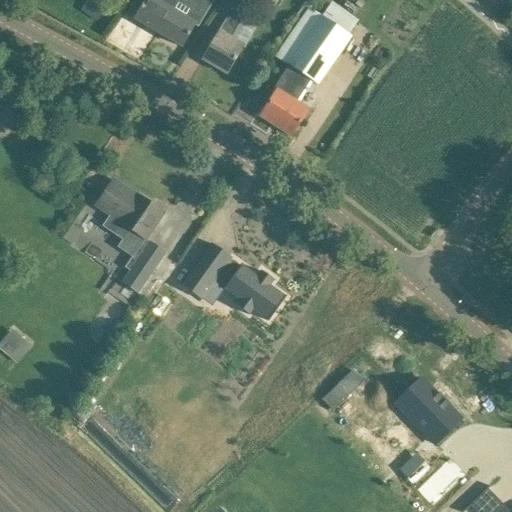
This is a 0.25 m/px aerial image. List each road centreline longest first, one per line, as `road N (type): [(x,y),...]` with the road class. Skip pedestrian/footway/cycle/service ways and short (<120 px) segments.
road 1 (tertiary): [(424,281),(347,218),(133,80),(0,11)]
road 2 (unclassified): [(424,281),(511,178)]
road 3 (tertiary): [(511,366),(424,281)]
